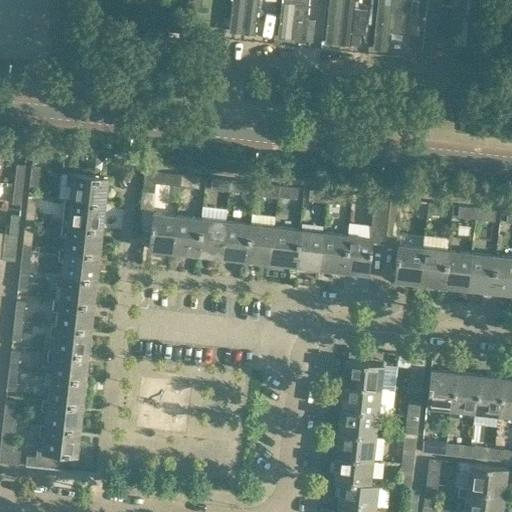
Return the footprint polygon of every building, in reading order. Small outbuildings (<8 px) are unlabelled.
[(231,0),(228,28),(254,31),(257,0),(231,0)] [(309,1),(295,0),(283,0),(280,35),(305,37),(309,1)] [(360,0),(328,0),(325,40),(356,43),(360,0)] [(405,0),(378,0),(374,46),(386,47),(388,27),(403,29),(405,0)] [(440,0),(426,0),(421,51),(435,52),(440,0)] [(167,40),(165,63),(212,68),(212,66),(213,61),(215,44),(191,42),(190,41),(167,39),(167,40)] [(474,113),(472,133),(511,136),(511,112),(480,109),(475,109),(474,113)] [(87,159),(86,167),(93,172),(100,169),(101,160),(95,156),(87,159)] [(17,163),(14,183),(23,184),(25,164),(17,163)] [(31,165),(28,184),(37,185),(38,186),(40,166),(39,166),(38,166),(31,165)] [(179,184),(180,173),(143,169),(141,190),(153,191),(154,182),(179,184)] [(70,185),(68,197),(104,201),(102,200),(104,178),(107,178),(107,177),(66,172),(65,184),(70,185)] [(199,175),(180,173),(179,184),(197,187),(199,175)] [(209,188),(227,190),(228,179),(210,177),(209,188)] [(228,179),(227,190),(247,192),(248,181),(228,179)] [(14,183),(12,203),(21,204),(23,184),(14,183)] [(260,183),(259,194),(277,196),(279,185),(277,185),(260,183)] [(279,185),(277,196),(296,198),(297,187),(279,185)] [(309,188),(308,199),(326,201),(327,190),(326,190),(309,188)] [(327,190),(326,201),(344,203),(346,192),(345,192),(327,190)] [(346,234),(342,269),(345,269),(345,272),(363,274),(363,271),(367,272),(368,258),(370,240),(382,241),(383,241),(384,232),(398,234),(402,198),(389,197),(374,195),(370,236),(368,236),(346,234)] [(62,209),(61,222),(65,222),(101,226),(101,225),(99,225),(102,202),(104,202),(104,201),(68,197),(68,198),(63,197),(62,209)] [(27,199),(25,219),(34,220),(36,200),(27,199)] [(428,201),(427,213),(445,215),(447,203),(428,201)] [(458,204),(457,216),(475,218),(477,206),(458,204)] [(477,206),(475,218),(494,220),(495,209),(477,206)] [(147,248),(172,250),(175,215),(151,212),(147,248)] [(11,214),(8,232),(17,234),(17,233),(19,215),(11,214)] [(194,253),(195,253),(199,217),(175,215),(172,250),(175,251),(175,253),(193,255),(194,253)] [(218,255),(220,256),(223,220),(199,217),(195,253),(200,253),(199,256),(218,258),(218,255)] [(25,219),(22,244),(31,245),(34,220),(25,219)] [(242,258),(244,258),(248,223),(223,220),(220,256),(224,256),(224,258),(242,260),(242,258)] [(64,234),(63,248),(98,252),(98,251),(96,250),(99,227),(101,227),(101,226),(65,222),(65,223),(60,222),(59,233),(64,234)] [(266,261),(269,261),(273,225),(248,223),(244,258),(248,259),(248,261),(266,263),(266,261)] [(290,263),(293,264),(297,228),(273,225),(269,261),(272,261),(272,264),(290,266),(290,263)] [(315,266),(318,266),(322,231),(297,228),(293,264),(297,264),(296,266),(314,268),(315,266)] [(339,269),(342,269),(346,234),(322,231),(318,266),(321,267),(320,269),(339,271),(339,269)] [(2,259),(14,260),(17,234),(8,232),(5,232),(2,259)] [(20,261),(19,269),(28,270),(36,271),(37,262),(29,261),(31,245),(22,244),(20,261)] [(392,279),(417,282),(421,246),(396,244),(392,279)] [(439,284),(441,284),(445,249),(421,246),(417,282),(421,282),(420,285),(439,287),(439,284)] [(61,259),(60,273),(95,277),(95,276),(93,275),(96,252),(98,252),(63,248),(57,248),(56,259),(61,259)] [(463,287),(465,287),(469,252),(445,249),(441,284),(445,285),(445,287),(463,289),(463,287)] [(487,290),(490,290),(494,254),(469,252),(465,287),(469,287),(469,290),(487,292),(487,290)] [(511,292),(511,256),(494,254),(490,290),(493,290),(493,293),(511,295),(511,292)] [(19,269),(17,289),(26,290),(28,270),(19,269)] [(58,284),(57,298),(93,302),(93,301),(91,301),(93,277),(95,277),(60,273),(55,272),(53,283),(58,284)] [(56,309),(55,323),(88,327),(90,302),(92,303),(93,302),(57,298),(56,298),(53,298),(52,309),(56,309)] [(16,300),(14,319),(23,320),(25,300),(16,300)] [(14,319),(12,339),(20,340),(23,320),(14,319)] [(54,334),(52,348),(85,351),(87,328),(89,328),(90,327),(88,327),(55,323),(50,322),(49,334),(54,334)] [(51,359),(49,373),(82,376),(85,353),(87,353),(87,351),(85,351),(52,348),(47,347),(46,359),(51,359)] [(343,376),(342,383),(380,388),(383,363),(357,360),(358,348),(349,347),(348,359),(345,359),(343,375),(340,375),(340,376),(343,376)] [(10,350),(8,369),(17,370),(19,351),(10,350)] [(412,354),(408,391),(421,392),(425,356),(412,354)] [(425,406),(450,408),(454,371),(439,369),(439,366),(438,369),(430,368),(425,406)] [(460,410),(474,411),(478,373),(463,372),(463,368),(462,368),(462,372),(454,371),(450,408),(449,416),(459,417),(460,410)] [(8,369),(6,389),(15,390),(17,370),(8,369)] [(474,411),(498,414),(502,376),(487,374),(487,371),(486,371),(486,374),(478,373),(474,411)] [(48,384),(47,398),(79,401),(82,378),(84,378),(84,377),(82,376),(49,373),(45,372),(43,384),(48,384)] [(498,414),(511,415),(511,377),(511,374),(510,374),(510,377),(502,376),(498,414)] [(340,400),(340,407),(377,412),(380,388),(342,383),(340,399),(337,399),(337,400),(340,400)] [(408,391),(406,415),(418,416),(421,392),(408,391)] [(45,409),(44,423),(77,427),(79,403),(81,403),(81,402),(79,401),(47,398),(42,397),(41,409),(45,409)] [(5,400),(3,419),(12,420),(14,401),(5,400)] [(338,424),(337,431),(375,436),(377,412),(340,407),(338,423),(335,423),(335,424),(338,424)] [(406,415),(403,439),(415,440),(418,416),(406,415)] [(3,419),(0,446),(0,460),(18,463),(19,463),(20,451),(12,450),(15,421),(12,420),(3,419)] [(77,427),(44,423),(39,422),(38,434),(43,434),(41,448),(36,447),(35,455),(25,454),(24,464),(62,468),(62,466),(61,466),(62,452),(76,453),(76,452),(74,451),(77,428),(78,428),(78,427),(77,427)] [(335,448),(334,455),(372,460),(375,436),(337,431),(336,435),(333,434),(332,448),(335,448)] [(421,451),(445,454),(446,442),(422,439),(421,451)] [(445,454),(469,456),(470,444),(446,442),(445,454)] [(469,456),(493,459),(494,447),(470,444),(469,456)] [(493,459),(511,460),(511,449),(494,447),(493,459)] [(402,449),(400,463),(413,464),(414,450),(402,449)] [(331,479),(339,480),(369,484),(369,483),(372,460),(334,455),(332,471),(329,470),(329,471),(332,472),(331,479)] [(428,458),(425,483),(437,485),(440,460),(428,458)] [(467,474),(465,488),(503,492),(505,478),(508,478),(508,477),(505,477),(506,467),(459,462),(457,473),(467,474)] [(400,463),(398,486),(405,487),(405,488),(410,488),(413,464),(400,463)] [(337,498),(337,504),(375,508),(378,484),(369,483),(369,484),(339,480),(337,497),(334,497),(334,498),(337,498)] [(425,483),(423,508),(435,509),(437,485),(425,483)] [(458,487),(457,494),(465,495),(462,511),(500,511),(502,501),(505,502),(506,501),(502,500),(503,492),(465,488),(458,487)] [(405,488),(403,511),(406,511),(415,511),(418,489),(405,488)]
